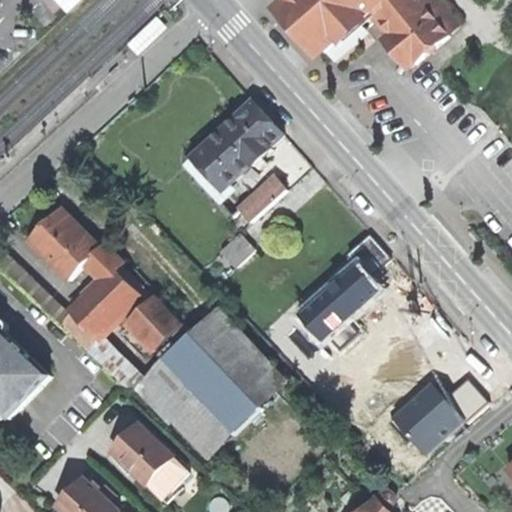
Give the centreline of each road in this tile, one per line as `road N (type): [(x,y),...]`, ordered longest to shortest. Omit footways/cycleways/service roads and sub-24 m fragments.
road 1 (secondary): [(511,334),(217,7)]
road 2 (residential): [(217,7),(0,203)]
